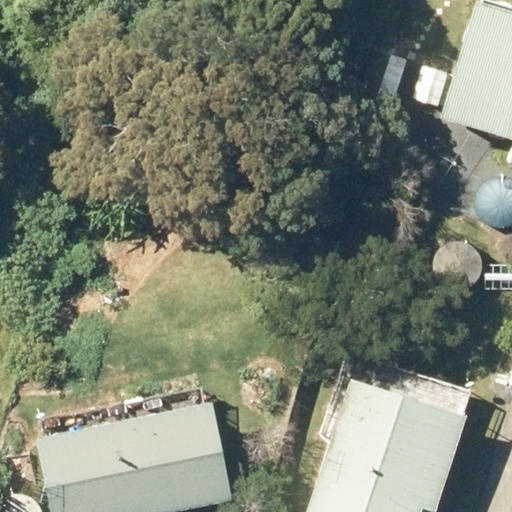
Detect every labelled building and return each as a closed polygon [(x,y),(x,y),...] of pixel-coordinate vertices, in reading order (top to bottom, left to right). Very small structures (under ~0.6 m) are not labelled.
[(511,14),(469,2),(434,119),(509,141),(502,162),(511,164),(511,14)] [(334,48),(327,77),(349,83),(357,54),(334,48)] [(371,48),(342,135),(374,146),(403,58),(371,48)] [(414,61),(403,94),(424,101),(436,68),(414,61)] [(511,224),(511,192),(474,173),(420,280),(472,305),(511,224)] [(511,352),(502,385),(511,387),(511,352)] [(426,511),(456,426),(453,425),(455,419),(344,382),(300,511),(416,511),(417,510),(421,511),(426,511)] [(511,511),(511,404),(472,511),(511,511)] [(206,407),(32,441),(46,511),(172,511),(224,502),(206,407)]
